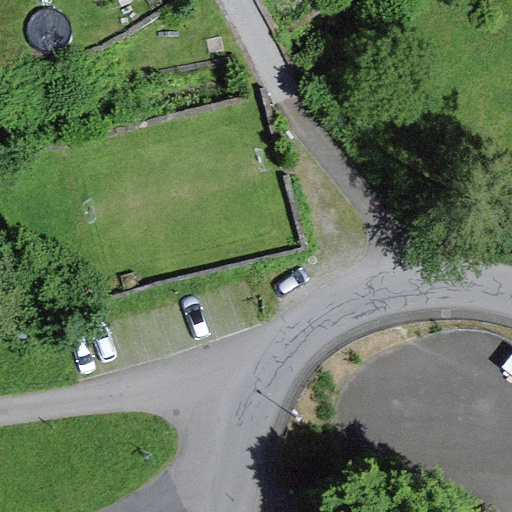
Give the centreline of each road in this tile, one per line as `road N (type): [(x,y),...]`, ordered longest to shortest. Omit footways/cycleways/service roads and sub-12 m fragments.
road 1 (residential): [(398,274),(285,99),(234,0)]
road 2 (residential): [(0,409),(137,391),(251,404)]
road 3 (unclassified): [(398,274),(342,292),(296,323),(267,361),(251,404)]
road 4 (residential): [(228,492),(106,511)]
